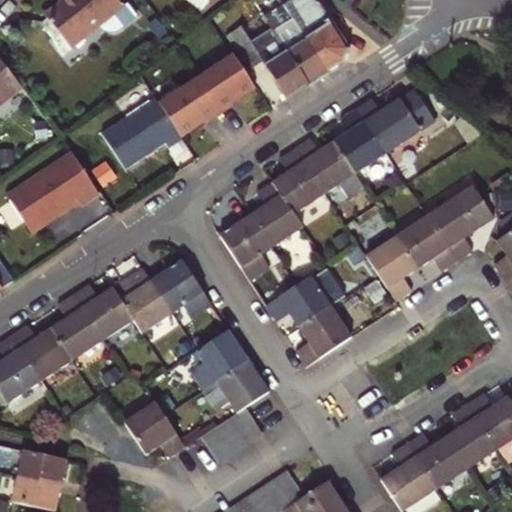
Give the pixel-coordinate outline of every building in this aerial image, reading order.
[(66,0),(45,16),(72,48),(101,25),(107,31),(115,30),(138,15),(128,3),(123,7),(117,0),(66,0)] [(316,0),(292,0),(285,5),(328,73),(347,60),(348,49),(316,0)] [(285,5),(266,18),(309,85),(328,73),(285,5)] [(266,18),(263,13),(227,37),(249,71),(264,62),(288,99),(309,85),(266,18)] [(198,82),(220,114),(233,106),(231,104),(255,88),(235,58),(198,82)] [(0,105),(22,88),(0,60),(0,105)] [(207,123),(220,114),(198,82),(160,108),(180,138),(205,121),(207,123)] [(357,110),(387,154),(436,121),(415,90),(381,112),(375,116),(371,111),(377,106),(373,99),(357,110)] [(160,108),(155,100),(103,135),(126,169),(166,143),(169,147),(181,139),(180,138),(160,108)] [(375,116),(381,112),(377,106),(371,111),(375,116)] [(335,142),(356,175),(387,154),(357,110),(341,121),(345,128),(351,124),(355,129),(348,134),(335,142)] [(345,128),(348,134),(355,129),(351,124),(345,128)] [(296,150),(325,195),(339,186),(346,197),(363,186),(356,175),(335,142),(320,152),(313,156),(310,151),(317,147),(312,139),(296,150)] [(320,152),(317,147),(310,151),(313,156),(320,152)] [(274,183),(295,215),(325,195),(296,150),(280,161),(285,168),(290,165),(294,170),(288,173),(274,183)] [(81,206),(100,194),(72,152),(7,196),(33,233),(78,202),(81,206)] [(285,168),(288,173),(294,170),(290,165),(285,168)] [(265,208),(252,216),(274,249),(304,229),(295,215),(274,183),(256,194),(262,202),(267,198),(270,204),(265,208)] [(472,187),(428,216),(458,261),(474,251),(470,244),(463,248),(460,242),(466,238),(494,221),(472,187)] [(267,198),(262,202),(265,208),(270,204),(267,198)] [(252,216),(221,237),(243,270),(262,257),(274,249),(252,216)] [(428,216),(397,237),(419,269),(433,260),(438,256),(442,261),(436,265),(441,273),(458,261),(428,216)] [(511,232),(497,242),(507,258),(511,264),(506,267),(503,261),(495,266),(505,281),(511,276),(511,232)] [(419,269),(397,237),(366,257),(396,302),(412,291),(408,285),(401,289),(398,283),(404,279),(419,269)] [(470,244),(466,238),(460,242),(463,248),(470,244)] [(433,260),(436,265),(442,261),(438,256),(433,260)] [(243,270),(251,282),(270,269),(262,257),(243,270)] [(507,258),(503,261),(506,267),(511,264),(507,258)] [(183,261),(152,282),(174,315),(205,294),(183,261)] [(143,269),(113,289),(135,321),(144,334),(174,315),(152,282),(143,269)] [(285,309),(289,316),(298,329),(331,307),(311,276),(266,305),(278,322),(285,318),(280,311),(285,309)] [(401,289),(408,285),(404,279),(398,283),(401,289)] [(74,296),(104,341),(135,321),(113,289),(98,298),(92,302),(88,297),(95,293),(91,286),(74,296)] [(92,302),(98,298),(95,293),(88,297),(92,302)] [(174,315),(181,326),(212,305),(205,294),(174,315)] [(65,321),(52,329),(73,361),(104,341),(74,296),(58,307),(62,314),(68,310),(72,316),(65,321)] [(331,307),(298,329),(308,344),(313,351),(308,353),(304,347),(297,351),(308,368),(352,339),(331,307)] [(280,311),(285,318),(289,316),(285,309),(280,311)] [(68,310),(62,314),(65,321),(72,316),(68,310)] [(14,336),(43,381),(73,361),(52,329),(36,340),(31,343),(27,337),(33,334),(29,327),(14,336)] [(190,373),(203,392),(249,362),(229,331),(196,353),(203,365),(190,373)] [(31,343),(36,340),(33,334),(27,337),(31,343)] [(0,392),(7,402),(8,405),(43,381),(14,336),(0,345),(0,353),(1,354),(7,351),(10,357),(4,361),(0,363),(0,392)] [(313,351),(308,344),(304,347),(308,353),(313,351)] [(1,354),(4,361),(10,357),(7,351),(1,354)] [(230,404),(237,414),(246,408),(270,393),(249,362),(203,392),(216,412),(230,404)] [(469,404),(499,450),(511,441),(511,403),(508,398),(493,407),(487,410),(485,407),(490,403),(485,394),(469,404)] [(125,424),(147,457),(161,447),(167,444),(170,449),(165,452),(169,459),(185,448),(156,403),(125,424)] [(461,428),(448,437),(469,469),(499,450),(469,404),(453,415),(458,423),(464,420),(467,424),(461,428)] [(237,414),(235,415),(251,440),(262,433),(246,408),(237,414)] [(235,415),(224,423),(241,448),(251,440),(235,415)] [(464,420),(458,423),(461,428),(467,424),(464,420)] [(241,448),(224,423),(213,429),(229,455),(241,448)] [(229,455),(213,429),(201,437),(218,462),(229,455)] [(424,434),(408,444),(438,490),(469,469),(448,437),(432,447),(426,451),(424,446),(429,443),(424,434)] [(161,447),(165,452),(170,449),(167,444),(161,447)] [(404,511),(438,490),(408,444),(392,456),(397,464),(403,460),(406,465),(400,469),(382,480),(403,511),(404,511)] [(68,461),(25,452),(19,477),(62,487),(68,461)] [(397,464),(400,469),(406,465),(403,460),(397,464)] [(289,471),(278,479),(294,505),(306,497),(289,471)] [(19,477),(13,502),(53,511),(56,511),(62,487),(19,477)] [(278,479),(267,486),(283,511),(294,505),(278,479)] [(283,511),(347,511),(348,511),(329,482),(306,497),(294,505),(283,511)] [(267,486),(255,493),(267,511),(282,511),(283,511),(267,486)] [(267,511),(255,493),(244,501),(251,511),(267,511)] [(251,511),(244,501),(234,507),(237,511),(251,511)]
